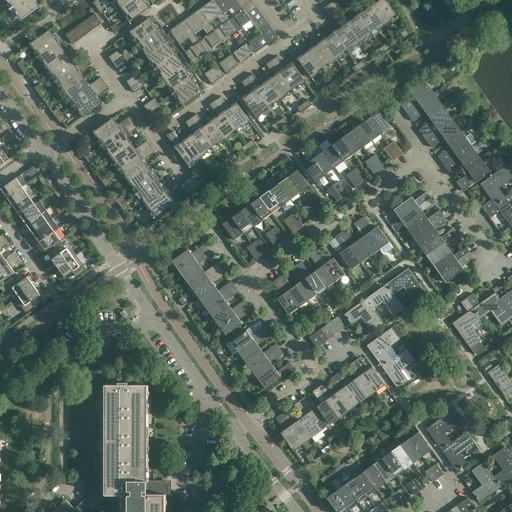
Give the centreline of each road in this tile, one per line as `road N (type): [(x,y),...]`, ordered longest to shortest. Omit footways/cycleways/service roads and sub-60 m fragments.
road 1 (residential): [(234,431),(316,369),(250,278),(423,155)]
road 2 (residential): [(206,392),(42,152)]
road 3 (residential): [(154,134),(289,37)]
road 4 (residential): [(490,276),(499,263),(423,155)]
